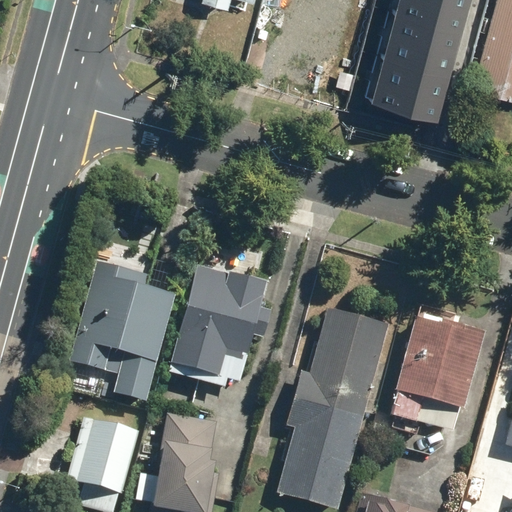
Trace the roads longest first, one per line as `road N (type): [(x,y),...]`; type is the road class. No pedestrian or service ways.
road 1 (residential): [(52,98),(511,223)]
road 2 (primary): [(52,98),(0,288)]
